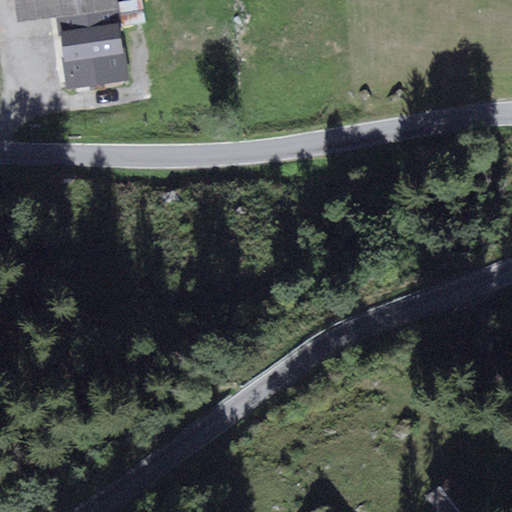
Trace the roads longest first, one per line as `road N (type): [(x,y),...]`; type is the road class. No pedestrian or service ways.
road 1 (tertiary): [(0,162),(173,161),(511,112)]
road 2 (tertiary): [(511,271),(377,330),(112,511)]
